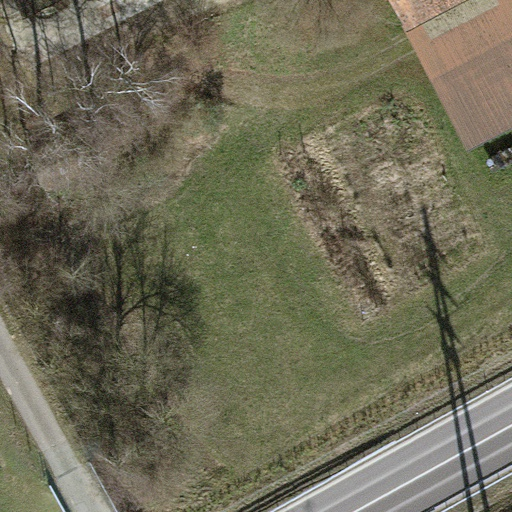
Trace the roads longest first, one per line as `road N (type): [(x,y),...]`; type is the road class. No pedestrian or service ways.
road 1 (unclassified): [(95,511),(0,340)]
road 2 (primary): [(366,511),(511,432)]
